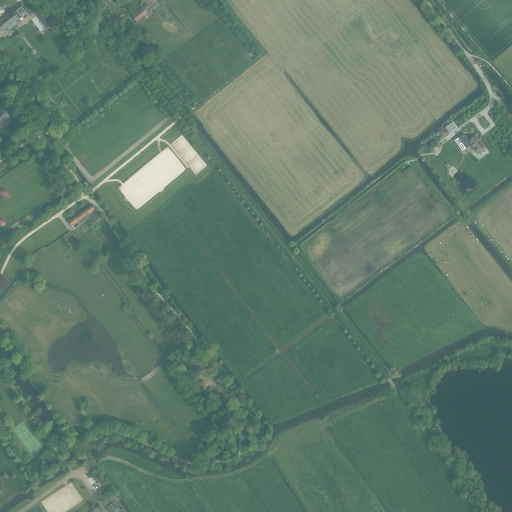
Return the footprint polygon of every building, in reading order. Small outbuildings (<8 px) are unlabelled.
[(99,0),(102,3),(103,3),(109,10),(116,5),(111,0),(99,0)] [(154,0),(141,0),(146,5),(142,9),(142,8),(132,17),(136,22),(146,13),(147,14),(151,11),(149,8),(156,2),(154,0)] [(0,33),(28,13),(21,4),(12,10),(12,11),(0,20),(0,33)] [(104,34),(102,33),(101,33),(97,27),(92,31),(98,38),(102,35),(104,34)] [(36,88),(54,112),(58,109),(40,85),(36,88)] [(7,124),(9,121),(10,117),(9,113),(6,110),(3,108),(0,107),(0,126),(3,126),(7,124)] [(464,134),(458,138),(465,148),(470,145),(473,148),(474,148),(478,154),(480,153),(481,153),(483,152),(483,150),(485,149),(480,143),(479,143),(474,137),(468,141),(464,134)] [(92,205),(68,221),(72,226),(89,215),(94,222),(100,218),(96,214),(97,213),(92,205)] [(61,459),(56,451),(42,460),(47,468),(61,459)] [(121,511),(116,504),(114,502),(107,507),(110,511),(121,511)]
